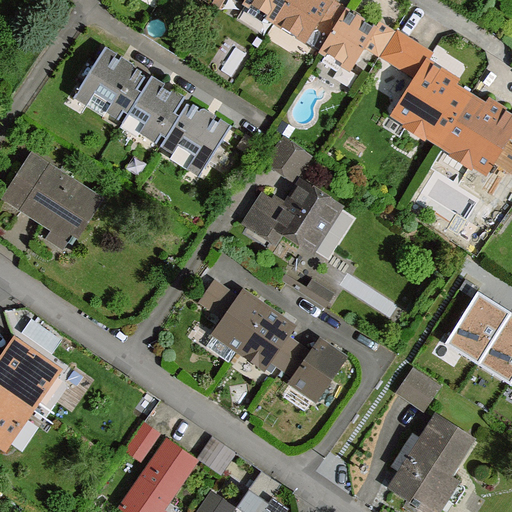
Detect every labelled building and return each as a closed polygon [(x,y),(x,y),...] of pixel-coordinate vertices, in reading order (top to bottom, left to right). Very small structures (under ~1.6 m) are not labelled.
[(332,0),(247,0),(244,5),(308,45),(336,2),(332,0)] [(349,8),(319,52),(353,74),(382,30),(349,8)] [(148,74),(107,47),(75,99),(104,117),(108,113),(120,121),(148,74)] [(511,148),(511,111),(426,59),(391,118),(493,180),(511,148)] [(187,98),(153,77),(122,127),(138,138),(141,134),(157,144),(162,136),(166,139),(180,116),(177,114),(187,98)] [(190,100),(180,116),(166,139),(161,147),(174,155),(171,160),(202,178),(233,127),(190,100)] [(311,157),(286,139),(269,164),(293,181),(311,157)] [(33,156),(6,197),(74,241),(101,201),(33,156)] [(265,197),(247,224),(277,243),(284,231),(314,250),(341,207),(303,183),(286,210),(265,197)] [(218,312),(236,288),(222,277),(204,300),(218,312)] [(245,288),(211,336),(261,372),(296,324),(245,288)] [(511,314),(478,294),(447,344),(479,365),(511,314)] [(511,383),(511,314),(479,365),(511,385),(511,383)] [(321,338),(289,384),(319,405),(351,358),(321,338)] [(17,340),(0,364),(0,386),(32,409),(60,370),(17,340)] [(398,393),(426,412),(443,386),(415,367),(398,393)] [(0,386),(0,443),(5,447),(32,409),(0,386)] [(476,440),(437,415),(388,490),(422,511),(445,511),(465,481),(454,474),(476,440)] [(144,459),(165,429),(149,417),(127,446),(144,459)] [(217,435),(203,456),(226,471),(239,450),(217,435)] [(171,439),(123,506),(131,511),(165,511),(202,461),(171,439)] [(264,471),(235,511),(281,511),(283,510),(273,503),(285,485),(264,471)]
